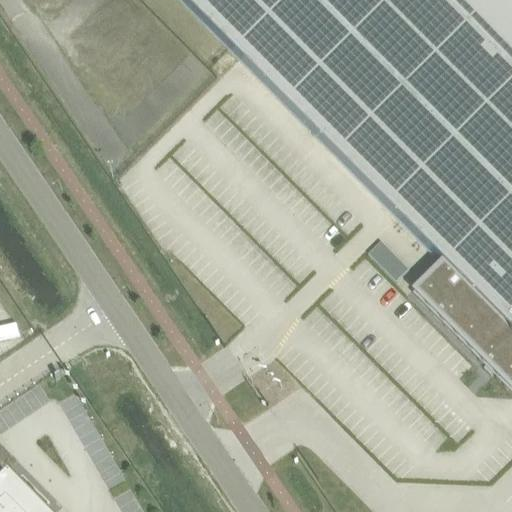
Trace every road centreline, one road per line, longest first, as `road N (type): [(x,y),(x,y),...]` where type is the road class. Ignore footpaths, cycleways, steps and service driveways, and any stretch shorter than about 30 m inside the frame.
road 1 (unclassified): [(0,128),(249,511)]
road 2 (unknown): [(114,298),(42,354),(31,381),(32,407),(111,511)]
